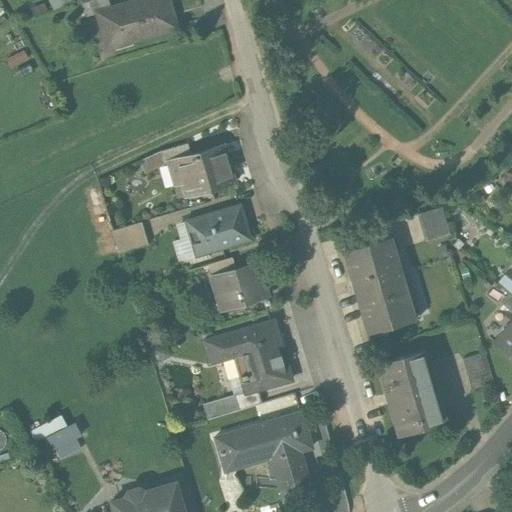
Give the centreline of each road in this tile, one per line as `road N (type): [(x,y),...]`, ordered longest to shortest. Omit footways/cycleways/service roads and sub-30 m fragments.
road 1 (residential): [(385,511),(295,194),(275,182),(231,0)]
road 2 (residential): [(421,511),(474,471),(511,427)]
